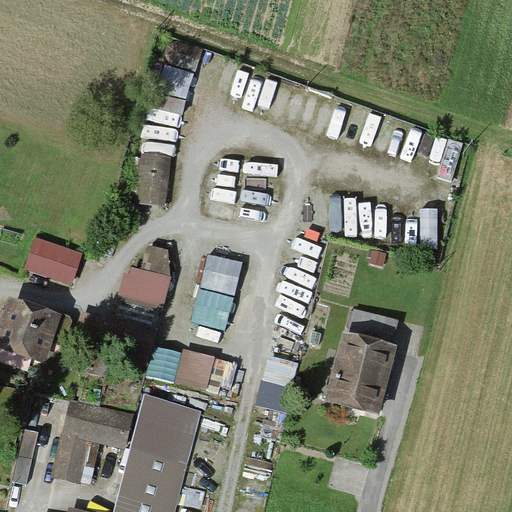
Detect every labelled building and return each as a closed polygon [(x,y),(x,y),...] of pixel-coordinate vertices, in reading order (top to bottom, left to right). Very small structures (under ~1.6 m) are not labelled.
[(187,106),(208,51),(177,39),(155,94),(187,106)] [(137,204),(168,209),(175,159),(145,154),(137,204)] [(424,211),(424,248),(442,248),(442,211),(424,211)] [(36,238),(25,270),(73,286),(84,254),(36,238)] [(213,255),(194,321),(230,331),(248,265),(213,255)] [(85,311),(76,349),(149,367),(171,277),(132,268),(130,275),(125,274),(114,318),(85,311)] [(0,347),(45,363),(62,316),(9,298),(5,309),(1,308),(0,311),(0,347)] [(343,332),(326,403),(380,416),(397,345),(392,344),(398,319),(354,308),(347,333),(343,332)] [(184,350),(176,383),(206,390),(215,357),(184,350)] [(261,408),(292,413),(300,363),(270,358),(261,408)] [(144,394),(131,448),(187,464),(200,411),(144,394)] [(72,403),(56,477),(84,483),(87,467),(95,468),(99,446),(129,451),(136,417),(72,403)] [(174,511),(187,464),(131,448),(114,511),(84,511),(71,508),(69,511),(174,511)]
